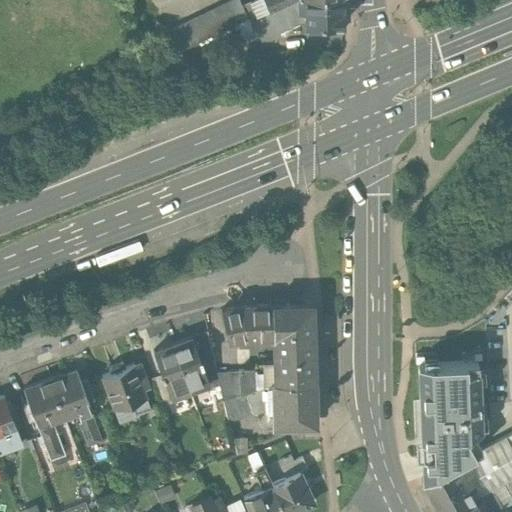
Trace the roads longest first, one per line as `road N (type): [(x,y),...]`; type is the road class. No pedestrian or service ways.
road 1 (primary): [(0,275),(382,132)]
road 2 (primary): [(379,79),(0,222)]
road 3 (secondary): [(386,481),(375,407),(382,132)]
road 4 (residential): [(0,358),(241,264),(285,262)]
road 5 (primary): [(511,31),(379,79)]
road 6 (primary): [(382,132),(511,83)]
